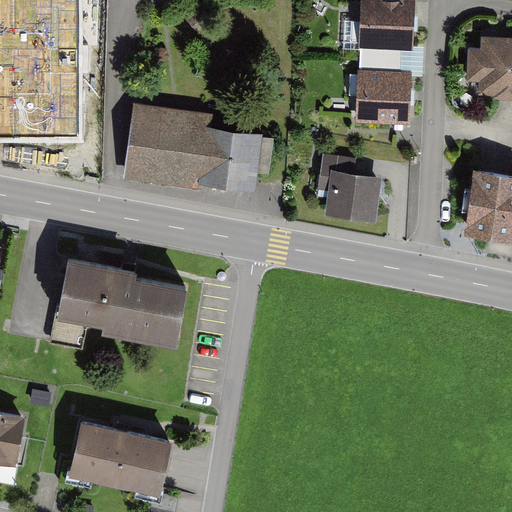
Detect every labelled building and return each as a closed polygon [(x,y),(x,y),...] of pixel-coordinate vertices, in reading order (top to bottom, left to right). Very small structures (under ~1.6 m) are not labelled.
[(91,0),(44,0),(44,37),(91,39),(91,0)] [(415,0),(360,0),(359,45),(414,47),(415,0)] [(495,96),(511,97),(511,35),(482,34),(482,47),(469,46),(467,79),(480,80),(479,93),(495,93),(495,96)] [(54,56),(0,52),(0,148),(45,152),(45,144),(63,145),(67,87),(52,86),(54,56)] [(419,72),(369,70),(367,120),(417,122),(419,72)] [(226,112),(142,101),(132,175),(209,185),(210,178),(270,186),(277,128),(225,121),(226,112)] [(356,160),(322,155),(317,190),(331,192),(327,214),(376,221),(382,180),(354,176),(356,160)] [(511,177),(481,173),(472,235),(511,240),(511,177)] [(187,287),(136,277),(137,270),(128,268),(68,257),(58,310),(106,319),(105,326),(177,339),(187,287)] [(26,411),(0,406),(0,457),(16,460),(26,411)] [(114,428),(84,422),(73,477),(158,494),(164,464),(169,439),(114,428)]
